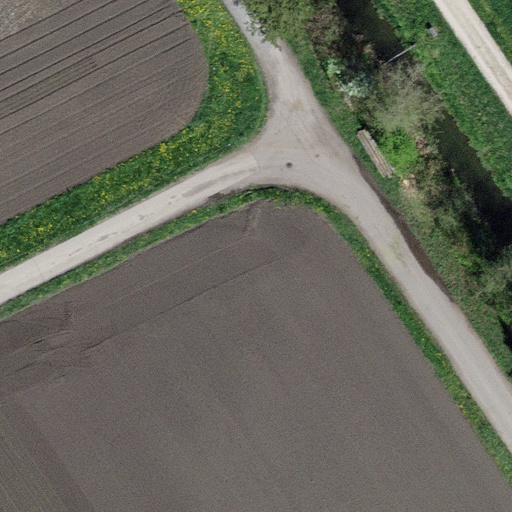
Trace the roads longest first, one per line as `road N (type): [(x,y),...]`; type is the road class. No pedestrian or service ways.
road 1 (track): [(511,421),(311,129),(0,289)]
road 2 (track): [(311,129),(241,0)]
